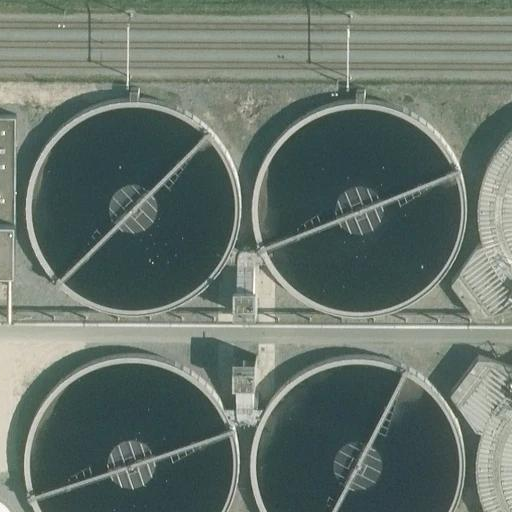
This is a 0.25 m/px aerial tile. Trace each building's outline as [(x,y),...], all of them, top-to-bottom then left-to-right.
[(138,97),(139,88),(130,88),(130,97),(138,97)] [(365,98),(365,89),(356,89),(356,98),(365,98)] [(0,272),(16,272),(17,115),(0,114),(0,272)] [(511,135),(508,140),(505,144),(502,148),(499,152),(496,156),(494,161),(492,165),(490,170),(488,175),(486,180),(485,182),(484,187),(483,192),(483,197),(482,202),(482,208),(482,213),(482,215),(482,220),(483,226),(484,231),(485,236),(487,244),(488,247),(489,249),(490,251),(492,256),(494,261),(498,267),(501,272),(504,276),(507,280),(509,282),(510,284),(511,285),(511,135)] [(489,249),(488,247),(487,244),(478,244),(452,280),(479,316),(511,304),(511,285),(510,284),(509,282),(507,280),(504,276),(501,272),(498,267),(494,261),(492,256),(490,251),(489,249)] [(255,286),(255,255),(252,247),(242,246),(238,254),(238,267),(238,285),(235,285),(235,302),(257,303),(258,286),(255,286)] [(511,366),(478,355),(451,390),(477,427),(484,430),(485,428),(487,423),(489,419),(491,414),(492,412),(495,407),(498,403),(501,399),(504,395),(508,391),(509,389),(511,388),(511,387),(511,366)] [(254,413),(254,383),(257,383),(257,365),(235,365),(235,381),(237,381),(237,412),(240,420),(251,420),(254,413)] [(511,511),(511,387),(511,388),(509,389),(508,391),(504,395),(501,399),(498,403),(495,407),(492,412),(491,414),(489,419),(487,423),(485,428),(484,430),(483,433),(482,438),(480,443),(479,448),(479,453),(478,458),(478,463),(478,468),(478,473),(479,479),(479,481),(480,486),(481,491),(482,496),(484,501),(486,507),(488,511),(511,511)]
